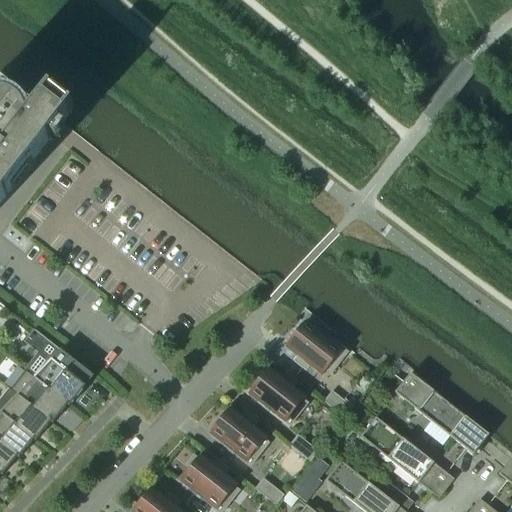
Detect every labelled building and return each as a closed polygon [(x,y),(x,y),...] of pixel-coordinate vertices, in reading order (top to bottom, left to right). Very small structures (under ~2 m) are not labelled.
[(29,168),(65,122),(42,104),(34,114),(0,86),(0,204),(15,186),(8,181),(22,163),(29,168)] [(347,354),(331,342),(331,341),(329,343),(304,323),(286,346),(298,356),(293,363),(305,372),(310,366),(323,376),(332,365),(336,368),(347,354)] [(75,401),(93,378),(60,352),(34,379),(25,372),(68,406),(73,400),(75,401)] [(304,399),(292,389),(297,383),(285,373),(280,380),(267,370),(249,393),(274,413),(273,415),(289,427),(300,413),(296,410),(304,399)] [(68,406),(25,372),(10,391),(51,423),(56,417),(58,419),(68,406)] [(488,437),(415,379),(410,375),(394,394),(473,456),(488,437)] [(51,423),(10,391),(10,392),(16,397),(0,413),(0,412),(0,413),(34,441),(39,434),(41,436),(51,423)] [(352,409),(331,393),(323,403),(344,419),(352,409)] [(265,439),(253,429),(258,422),(246,413),(241,420),(228,410),(210,433),(235,453),(234,454),(250,467),(261,453),(257,450),(265,439)] [(34,441),(0,413),(0,444),(17,458),(22,452),(24,453),(34,441)] [(454,481),(415,450),(375,419),(360,438),(438,500),(454,481)] [(318,453),(297,436),(289,447),(309,463),(318,453)] [(17,458),(0,444),(0,474),(0,475),(5,469),(7,471),(17,458)] [(236,487),(223,477),(228,470),(216,461),(211,467),(199,457),(197,459),(193,456),(185,466),(189,470),(180,480),(206,500),(204,502),(216,511),(222,511),(232,501),(227,497),(236,487)] [(511,458),(498,476),(511,487),(511,458)] [(402,511),(340,463),(325,482),(362,511),(402,511)] [(283,496),(263,480),(254,490),(275,507),(283,496)] [(390,501),(397,492),(391,487),(384,496),(390,501)] [(178,511),(174,509),(180,502),(168,493),(162,500),(150,490),(132,511),(178,511)] [(493,511),(487,507),(479,500),(469,511),(493,511)]
